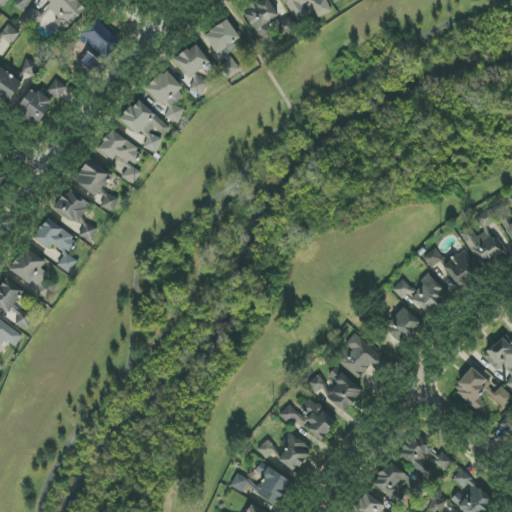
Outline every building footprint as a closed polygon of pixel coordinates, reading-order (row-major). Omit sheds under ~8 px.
[(18,0),(15,6),(25,12),(31,0),(18,0)] [(87,9),(77,0),(50,0),(46,5),(59,17),(55,22),(65,32),(87,9)] [(259,39),(272,33),(267,23),(278,17),(270,0),(266,0),(245,11),(259,39)] [(35,29),(45,16),(33,7),(24,20),(35,29)] [(82,35),(108,58),(122,42),(96,19),(82,35)] [(242,41),(228,20),(205,35),(224,64),(221,66),(229,77),(240,70),(227,51),(242,41)] [(7,25),(0,36),(0,45),(4,40),(12,45),(20,33),(7,25)] [(174,61),(199,95),(208,88),(197,73),(210,62),(196,44),(174,61)] [(21,72),(35,78),(40,65),(26,59),(21,72)] [(23,81),(0,68),(0,92),(13,100),(23,81)] [(166,115),(174,123),(185,113),(174,102),(186,91),(166,70),(146,89),(168,113),(166,115)] [(59,99),(68,88),(57,79),(48,90),(59,99)] [(39,125),(54,102),(32,88),(17,111),(39,125)] [(157,153),(162,139),(154,136),(150,133),(155,127),(164,135),(171,127),(138,100),(120,120),(140,137),(143,138),(141,143),(151,151),(157,153)] [(134,185),(142,173),(133,167),(143,151),(111,130),(99,149),(126,166),(122,171),(125,172),(122,177),(134,185)] [(75,183),(98,197),(111,175),(88,161),(75,183)] [(71,221),(67,227),(91,242),(100,229),(82,217),(91,203),(69,189),(55,210),(71,221)] [(115,212),(119,198),(106,194),(101,208),(115,212)] [(511,215),(502,221),(511,239),(511,195),(509,197),(511,203),(511,215)] [(478,215),(483,229),(497,223),(492,210),(478,215)] [(35,239),(50,249),(53,245),(65,253),(57,265),(70,273),(78,261),(69,256),(79,241),(47,220),(35,239)] [(490,229),(476,237),(470,227),(461,233),(482,270),(506,255),(490,229)] [(431,268),(442,262),(458,288),(480,274),(466,250),(446,262),(437,248),(424,256),(431,268)] [(49,274),(42,268),(46,263),(26,249),(11,268),(37,288),(49,274)] [(429,315),(450,296),(430,275),(414,290),(404,279),(393,289),(402,300),(408,294),(429,315)] [(14,306),(25,291),(5,277),(0,284),(0,309),(27,328),(33,320),(14,306)] [(422,323),(405,308),(386,329),(403,344),(422,323)] [(24,336),(0,319),(0,366),(1,365),(0,364),(0,351),(7,341),(16,347),(24,336)] [(483,356),(498,372),(503,367),(508,373),(511,369),(511,342),(505,335),(483,356)] [(370,365),(379,372),(388,361),(357,337),(338,361),(360,378),(370,365)] [(472,406),(491,385),(473,368),(454,389),(472,406)] [(363,394),(344,372),(338,377),(334,373),(330,377),(337,385),(326,395),(343,413),(363,394)] [(308,381),(314,393),(327,388),(321,376),(308,381)] [(511,403),(511,396),(502,386),(491,396),(505,410),(511,403)] [(279,416),(289,424),(295,418),(321,441),(337,423),(310,398),(299,411),(290,404),(279,416)] [(500,425),(511,436),(511,416),(509,414),(500,425)] [(289,447),(279,460),(295,472),(312,450),(290,432),(282,442),(289,447)] [(428,480),(435,472),(422,460),(426,455),(445,472),(451,464),(417,433),(398,453),(428,480)] [(258,449),(266,459),(277,450),(269,440),(258,449)] [(292,482),(261,462),(256,471),(265,477),(255,493),(276,506),(292,482)] [(451,500),(464,511),(484,511),(494,502),(471,481),(473,478),(462,469),(453,479),(468,493),(464,497),(459,492),(451,500)] [(394,511),(366,493),(352,511),(394,511)] [(441,511),(447,503),(435,496),(427,509),(431,511),(441,511)]
